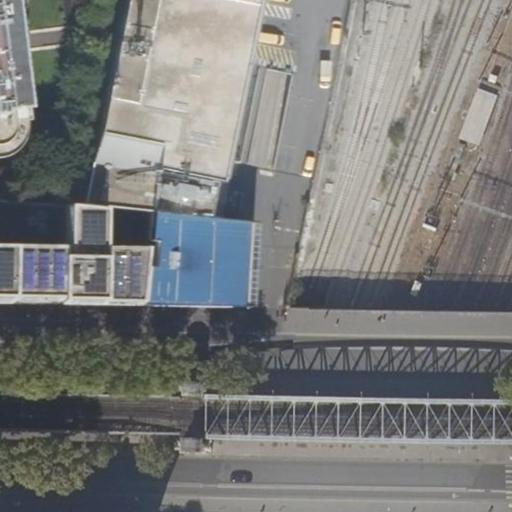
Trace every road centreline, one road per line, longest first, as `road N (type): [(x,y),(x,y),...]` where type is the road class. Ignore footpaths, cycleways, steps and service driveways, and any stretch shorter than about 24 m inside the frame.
road 1 (primary): [(511,357),(0,350)]
road 2 (primary): [(0,475),(511,481)]
